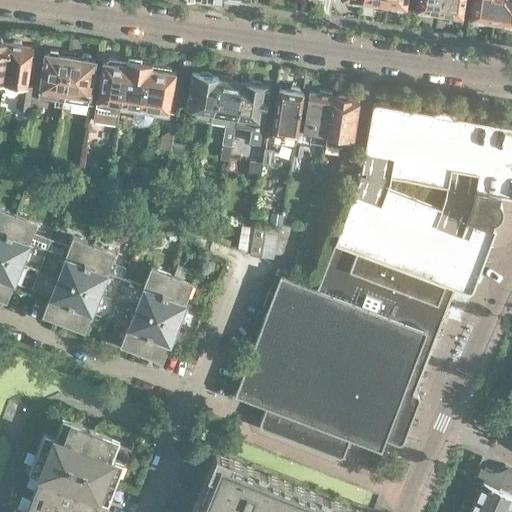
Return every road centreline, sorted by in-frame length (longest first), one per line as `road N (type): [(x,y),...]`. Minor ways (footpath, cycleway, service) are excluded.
road 1 (residential): [(511,81),(8,0)]
road 2 (residential): [(510,269),(403,511)]
road 3 (residential): [(191,393),(113,362),(81,360),(69,343),(0,316)]
road 4 (residential): [(191,393),(243,258)]
road 5 (residential): [(147,511),(191,393)]
